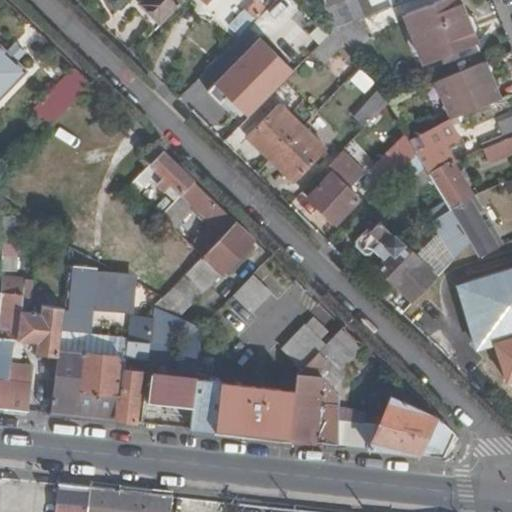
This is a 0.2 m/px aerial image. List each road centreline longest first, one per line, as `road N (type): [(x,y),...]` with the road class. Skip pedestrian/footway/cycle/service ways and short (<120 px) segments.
road 1 (residential): [(511,460),(38,0)]
road 2 (secondary): [(511,496),(0,441)]
